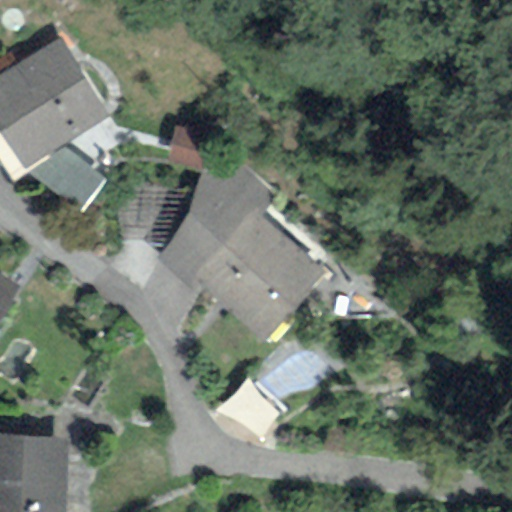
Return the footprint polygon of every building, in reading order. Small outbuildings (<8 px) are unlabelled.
[(0,70),(0,126),(21,159),(104,107),(58,34),(0,70)] [(178,124),(170,154),(201,162),(208,132),(178,124)] [(191,206),(157,255),(261,334),(322,271),(265,218),(273,198),(240,165),(212,159),(191,206)] [(0,273),(0,306),(16,284),(0,273)] [(64,511),(68,435),(0,432),(0,511),(64,511)]
